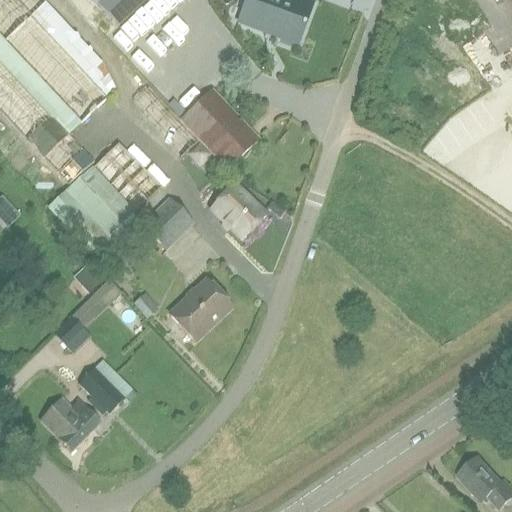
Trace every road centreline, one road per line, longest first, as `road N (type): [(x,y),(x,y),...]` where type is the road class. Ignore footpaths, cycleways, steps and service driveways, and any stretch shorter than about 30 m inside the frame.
road 1 (unclassified): [(110,511),(185,455),(250,374),(384,0)]
road 2 (tertiary): [(300,511),(511,369)]
road 3 (track): [(511,226),(339,122)]
road 4 (unclassified): [(83,511),(0,422)]
